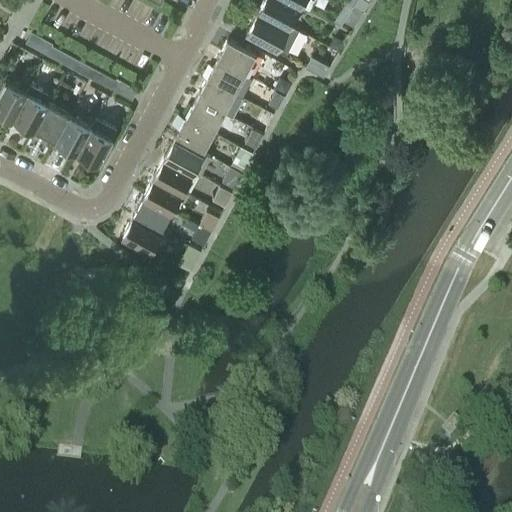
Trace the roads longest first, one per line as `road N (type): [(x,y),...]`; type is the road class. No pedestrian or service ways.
road 1 (tertiary): [(381,442),(464,255),(511,178)]
road 2 (residential): [(0,166),(87,211),(105,200),(180,59)]
road 3 (residential): [(180,59),(68,0)]
